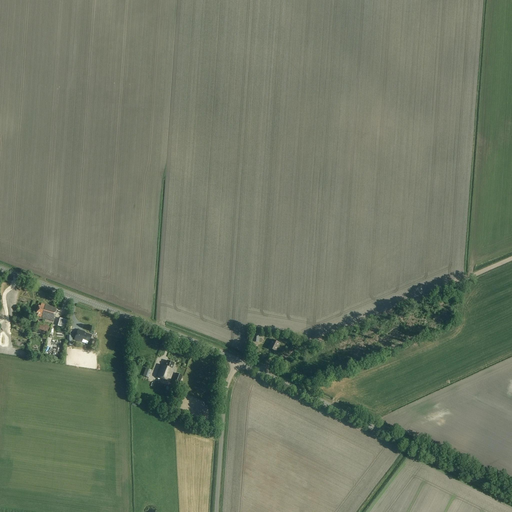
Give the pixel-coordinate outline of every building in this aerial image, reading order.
[(57,310),(41,305),(40,308),(39,308),(37,315),(38,315),(37,317),(53,322),(57,310)] [(49,333),(51,325),(38,321),(35,329),(49,333)] [(82,340),(90,342),(92,337),(85,334),(85,333),(79,330),(75,340),(81,343),(82,340)] [(51,343),(44,345),(43,352),(43,354),(51,353),(52,353),(53,351),(56,351),(55,349),(56,343),(61,342),(62,335),(62,333),(54,332),(51,333),(50,336),(51,339),(51,340),(51,343)] [(275,352),(279,344),(272,340),(267,348),(275,352)] [(172,370),(174,364),(167,362),(165,367),(161,366),(156,378),(169,383),(174,371),(172,370)] [(146,368),(143,376),(148,378),(151,370),(146,368)] [(179,385),(182,375),(176,373),(172,382),(179,385)]
